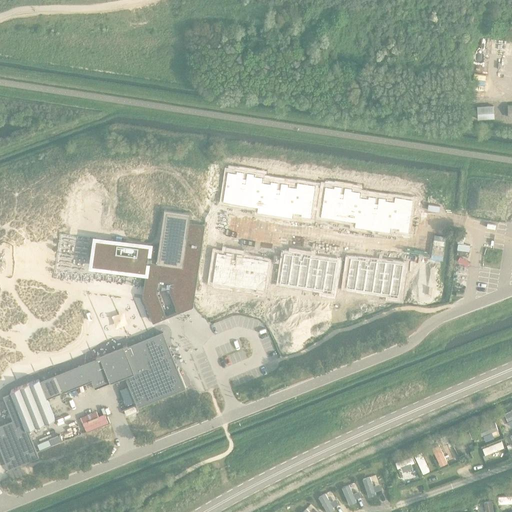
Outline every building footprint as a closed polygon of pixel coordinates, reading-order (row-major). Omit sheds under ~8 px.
[(477,106),(477,119),(494,118),(493,115),(493,105),(477,106)] [(226,171),(222,202),(231,203),(235,173),(226,171)] [(235,173),(231,203),(240,204),(244,174),(235,173)] [(244,174),(240,204),(250,205),(253,175),(244,174)] [(253,175),(250,205),(259,206),(262,180),(262,176),(253,175)] [(259,206),(258,211),(267,212),(271,181),(262,180),(259,206)] [(298,184),(295,210),(304,211),(308,181),(298,180),(298,184)] [(271,181),(267,212),(276,213),(280,182),(271,181)] [(308,181),(304,211),(313,212),(317,182),(308,181)] [(280,182),(276,213),(285,214),(289,183),(280,182)] [(289,183),(285,214),(295,215),(295,210),(298,184),(289,183)] [(327,183),(324,213),(333,214),(336,184),(327,183)] [(336,184),(333,214),(342,215),(345,185),(336,184)] [(345,185),(342,215),(351,216),(354,185),(345,185)] [(354,185),(351,216),(360,217),(363,191),(363,186),(354,185)] [(399,195),(396,220),(405,221),(408,191),(399,190),(399,195)] [(360,217),(359,221),(369,222),(372,192),(363,191),(360,217)] [(408,191),(405,221),(414,222),(418,192),(408,191)] [(372,192),(369,222),(378,223),(381,193),(372,192)] [(381,193),(378,223),(387,224),(390,194),(381,193)] [(390,194),(387,224),(396,225),(396,220),(399,195),(390,194)] [(134,272),(145,273),(143,286),(142,295),(143,298),(144,298),(146,303),(153,321),(159,318),(184,309),(192,305),(204,225),(189,223),(190,212),(164,208),(158,247),(108,240),(95,238),(91,265),(113,268),(113,270),(134,273),(134,272)] [(285,251),(281,282),(290,283),(294,252),(285,251)] [(294,252),(290,283),(299,284),(303,253),(294,252)] [(216,253),(212,283),(222,284),(225,254),(216,253)] [(303,253),(299,284),(308,285),(312,255),(303,253)] [(225,254),(222,284),(231,285),(234,255),(225,254)] [(234,255),(231,285),(240,286),(243,256),(234,255)] [(312,255),(308,285),(317,286),(321,256),(312,255)] [(353,255),(349,285),(358,286),(362,256),(353,255)] [(243,256),(240,286),(249,288),(253,257),(243,256)] [(321,256),(317,286),(326,287),(330,257),(321,256)] [(362,256),(358,286),(367,287),(371,257),(362,256)] [(253,257),(249,288),(258,289),(262,259),(253,257)] [(330,257),(326,287),(335,288),(339,258),(330,257)] [(371,257),(367,287),(376,288),(380,258),(371,257)] [(380,258),(376,288),(385,289),(389,259),(380,258)] [(262,259),(258,289),(267,290),(271,260),(262,259)] [(389,259),(385,289),(394,290),(398,260),(389,259)] [(398,260),(394,290),(403,291),(407,261),(398,260)] [(37,452),(28,429),(54,418),(46,398),(57,394),(91,380),(95,388),(110,382),(124,377),(125,377),(136,405),(137,407),(184,388),(186,388),(176,364),(169,347),(163,332),(128,346),(127,344),(96,356),(96,358),(51,377),(44,379),(40,381),(38,379),(23,385),(10,390),(11,393),(4,396),(14,419),(0,425),(0,445),(0,446),(2,446),(10,464),(28,457),(29,460),(39,456),(37,452)] [(83,386),(75,388),(78,395),(85,392),(83,386)] [(104,413),(82,421),(85,429),(107,421),(104,413)] [(494,421),(477,429),(480,434),(497,427),(494,421)] [(468,432),(453,439),(456,445),(471,438),(468,432)] [(60,434),(49,439),(51,444),(62,440),(61,438),(60,434)] [(499,441),(482,447),(484,453),(501,446),(499,441)] [(438,444),(431,447),(439,465),(446,461),(438,444)] [(419,452),(413,455),(421,470),(427,467),(419,452)] [(411,456),(394,462),(396,468),(413,462),(411,456)] [(369,475),(361,478),(367,496),(375,493),(369,475)] [(340,486),(347,504),(355,500),(349,483),(340,486)] [(418,484),(400,490),(403,498),(421,492),(418,484)] [(317,495),(325,511),(326,511),(333,509),(324,491),(317,495)] [(511,494),(497,496),(497,503),(504,502),(504,505),(510,504),(510,502),(511,501),(511,494)] [(492,511),(490,500),(483,502),(483,505),(481,505),(482,509),(484,509),(484,511),(492,511)]
